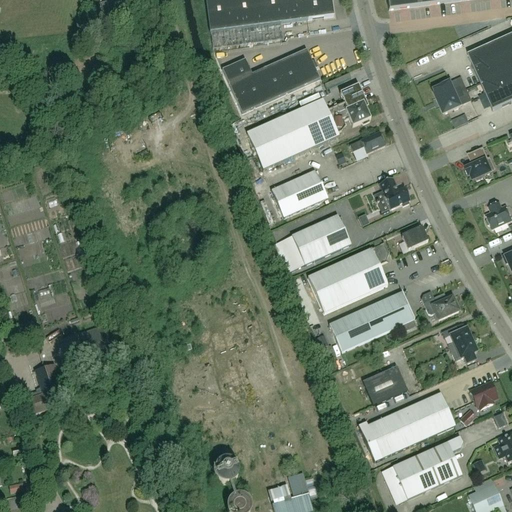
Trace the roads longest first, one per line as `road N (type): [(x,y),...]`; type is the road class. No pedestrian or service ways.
road 1 (residential): [(511,343),(425,188),(390,108),(361,0)]
road 2 (residential): [(7,360),(56,511)]
